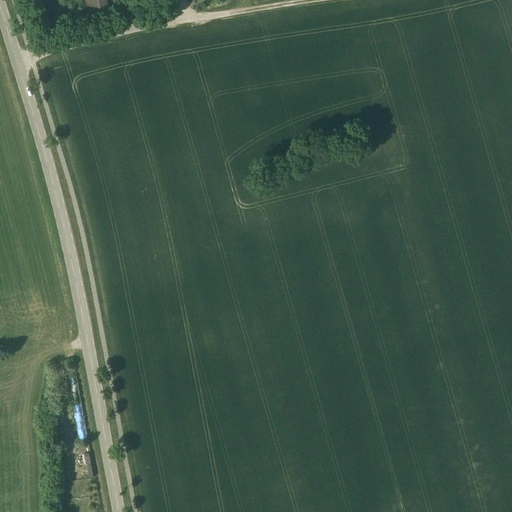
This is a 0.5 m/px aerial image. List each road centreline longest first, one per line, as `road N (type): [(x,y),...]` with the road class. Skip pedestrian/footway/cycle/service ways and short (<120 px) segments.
road 1 (secondary): [(118,511),(76,291),(0,1)]
road 2 (track): [(325,0),(172,22),(19,63)]
